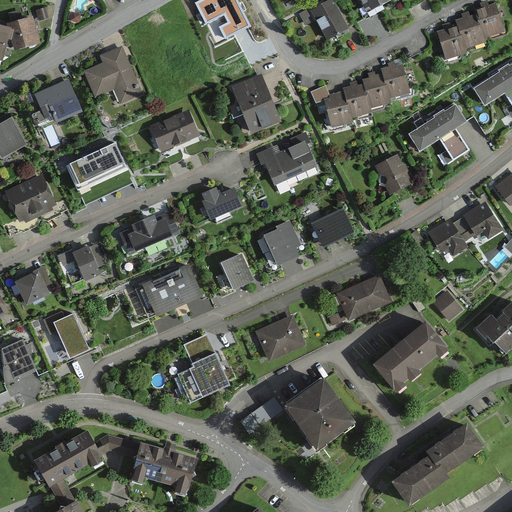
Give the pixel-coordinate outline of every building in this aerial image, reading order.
[(329,43),(350,32),(333,0),(312,11),(329,43)] [(392,0),(360,0),(369,14),(392,0)] [(480,19),(484,33),(503,27),(496,1),(489,4),(488,0),(481,2),(482,5),(475,7),(477,12),(479,19),(480,19)] [(52,18),(49,7),(37,11),(40,22),(52,18)] [(300,12),(306,23),(315,18),(310,7),(300,12)] [(486,38),(484,33),(480,19),(479,19),(477,12),(469,14),(468,10),(461,12),(463,16),(457,18),(458,23),(460,30),(462,30),(466,43),(486,38)] [(8,24),(1,22),(0,23),(0,60),(4,62),(8,46),(14,46),(15,49),(41,41),(33,16),(8,24)] [(460,30),(458,23),(451,24),(450,21),(442,23),(444,27),(439,28),(446,55),(467,49),(466,43),(462,30),(460,30)] [(96,95),(116,87),(123,102),(142,94),(122,48),(103,56),(105,61),(85,70),(96,95)] [(383,75),(389,100),(410,95),(402,66),(396,68),(395,63),(388,65),(389,68),(381,70),(383,75)] [(511,101),(511,65),(476,88),(485,103),(505,90),(511,101)] [(364,86),(370,110),(390,104),(389,100),(383,75),(376,77),(375,73),(368,75),(370,80),(363,82),(364,86)] [(235,120),(243,116),(251,137),(282,125),(262,75),(231,87),(238,104),(230,107),(235,120)] [(57,120),(83,109),(69,78),(36,93),(45,115),(54,112),(57,120)] [(343,91),(344,93),(351,120),(371,114),(370,110),(364,86),(358,87),(357,83),(351,85),(352,88),(343,91)] [(316,104),(325,102),(332,129),(352,124),(351,120),(344,93),(330,97),(327,88),(312,96),(316,104)] [(454,161),(469,151),(455,130),(467,123),(456,105),(408,136),(420,153),(441,140),(454,161)] [(162,152),(200,136),(189,109),(151,124),(162,152)] [(0,154),(2,158),(28,142),(10,111),(0,117),(0,154)] [(286,153),(296,175),(314,167),(305,146),(310,144),(306,136),(294,141),(297,148),(286,153)] [(125,169),(115,146),(68,168),(78,190),(125,169)] [(296,175),(286,153),(275,158),(272,150),(260,156),(264,164),(267,163),(276,184),(296,175)] [(374,166),(380,178),(379,183),(384,185),(390,196),(413,185),(407,175),(409,171),(406,165),(403,165),(397,155),(374,166)] [(511,173),(494,187),(510,208),(511,206),(511,173)] [(54,209),(52,206),(56,205),(42,174),(6,191),(20,222),(25,219),(26,222),(54,209)] [(202,203),(211,223),(243,209),(234,189),(220,195),(217,189),(202,196),(205,202),(202,203)] [(488,241),(502,232),(485,203),(463,216),(476,238),(484,234),(488,241)] [(343,210),(312,225),(324,251),(356,236),(343,210)] [(133,224),(134,228),(122,233),(131,254),(180,233),(171,212),(156,219),(154,215),(133,224)] [(304,249),(290,219),(277,225),(279,228),(264,235),(275,261),(265,265),(268,274),(282,268),(279,262),(300,253),(299,251),(304,249)] [(453,258),(467,249),(450,220),(428,233),(441,255),(448,251),(453,258)] [(106,263),(97,243),(90,247),(88,244),(73,251),(86,281),(102,273),(99,266),(106,263)] [(63,262),(73,258),(70,249),(59,252),(63,262)] [(254,278),(242,253),(221,263),(233,288),(254,278)] [(51,293),(47,285),(52,283),(44,266),(23,276),(23,277),(16,281),(28,304),(51,293)] [(157,320),(204,301),(189,266),(142,286),(157,320)] [(350,319),(394,299),(382,272),(337,292),(350,319)] [(463,311),(447,290),(433,301),(449,321),(463,311)] [(0,319),(10,314),(0,296),(0,319)] [(511,304),(495,321),(492,317),(476,332),(493,351),(497,347),(506,358),(511,352),(511,304)] [(330,315),(333,323),(346,318),(342,310),(330,315)] [(92,350),(75,313),(59,320),(76,358),(92,350)] [(307,344),(294,314),(256,330),(270,360),(307,344)] [(453,345),(430,317),(377,362),(400,390),(453,345)] [(37,372),(23,341),(2,351),(6,387),(19,382),(19,379),(37,372)] [(191,403),(232,384),(217,351),(191,363),(192,365),(177,372),(191,403)] [(353,427),(324,386),(288,411),(318,452),(353,427)] [(283,409),(274,397),(240,421),(249,434),(283,409)] [(396,479),(413,503),(455,475),(451,470),(488,444),(471,419),(430,448),(433,453),(396,479)] [(67,442),(65,439),(56,445),(57,447),(36,459),(50,484),(92,461),(94,464),(104,458),(102,455),(95,443),(88,430),(67,442)] [(102,455),(109,451),(137,459),(141,444),(108,436),(95,443),(102,455)] [(165,445),(164,447),(142,441),(141,444),(137,459),(133,472),(134,472),(133,477),(143,480),(145,475),(178,484),(177,490),(186,492),(189,484),(190,485),(193,475),(196,473),(194,469),(198,456),(176,451),(177,448),(165,445)] [(84,511),(77,498),(52,511),(84,511)]
